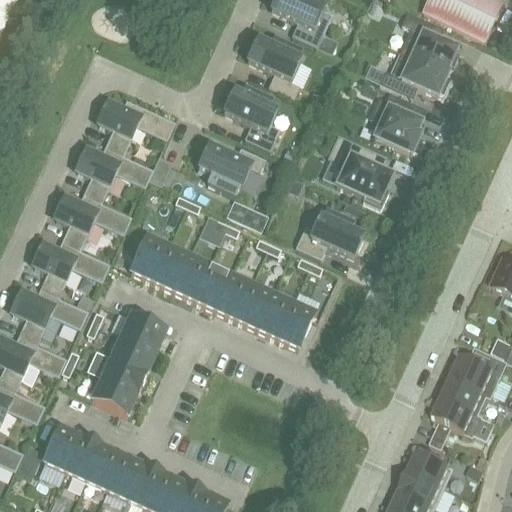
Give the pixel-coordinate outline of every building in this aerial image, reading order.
[(0,0),(0,40),(18,0),(0,0)] [(294,0),(293,3),(286,0),(278,0),(271,18),(297,30),(291,43),(317,54),(332,21),(320,16),(324,7),(308,0),(294,0)] [(430,0),(423,17),(483,46),(502,8),(484,0),(430,0)] [(410,35),(400,58),(447,79),(448,78),(446,77),(447,74),(451,76),(458,61),(454,59),(456,55),(427,42),(432,30),(407,19),(401,31),(410,35)] [(269,55),(256,49),(247,69),(273,82),(267,94),(293,106),(299,93),(290,89),(299,68),(297,67),(301,59),(273,46),(269,55)] [(384,78),(379,90),(401,100),(406,89),(437,103),(439,98),(442,100),(449,85),(446,83),(447,79),(400,58),(390,80),(384,78)] [(379,90),(384,78),(370,71),(364,84),(379,90)] [(240,104),(233,100),(223,121),(250,133),(244,146),(269,158),(279,136),(270,131),(276,120),(268,116),(272,108),(244,95),(240,104)] [(387,115),(373,144),(411,161),(412,157),(416,159),(422,146),(418,144),(420,140),(416,139),(421,128),(407,122),(413,110),(389,99),(383,113),(387,115)] [(174,129),(126,107),(122,116),(106,109),(99,126),(101,127),(99,131),(112,137),(104,155),(152,177),(123,163),(136,134),(166,148),(174,129)] [(327,164),(345,172),(336,191),(364,204),(362,207),(381,215),(389,197),(385,195),(386,192),(383,191),(388,180),(381,176),(387,164),(338,141),(327,164)] [(152,177),(104,155),(100,164),(85,157),(77,173),(79,174),(77,179),(90,185),(83,202),(131,224),(101,210),(115,181),(145,195),(152,177)] [(198,176),(211,182),(207,190),(235,203),(238,195),(241,196),(250,175),(259,180),(265,167),(240,155),(234,168),(207,155),(198,176)] [(171,170),(158,164),(148,188),(160,194),(171,170)] [(69,232),(61,249),(79,258),(93,228),(123,242),(131,224),(83,202),(78,211),(63,204),(56,221),(58,221),(56,226),(69,232)] [(175,210),(186,215),(189,207),(178,202),(175,210)] [(200,212),(189,207),(186,215),(197,219),(200,212)] [(265,224),(231,208),(224,223),(258,238),(265,224)] [(362,245),(349,239),(353,231),(325,218),(321,227),(319,226),(314,237),(305,233),(295,255),(320,267),(326,254),(352,266),(362,245)] [(225,239),(228,231),(217,226),(214,234),(225,239)] [(239,236),(228,231),(225,239),(236,244),(239,236)] [(152,289),(168,254),(146,244),(130,279),(152,289)] [(266,258),(269,250),(258,245),(255,253),(266,258)] [(39,297),(88,319),(58,305),(71,276),(101,289),(109,271),(79,258),(61,249),(57,258),(41,251),(34,268),(36,269),(34,273),(47,279),(39,297)] [(269,250),(266,258),(277,263),(280,255),(269,250)] [(152,289),(172,298),(188,263),(168,254),(152,289)] [(85,260),(107,270),(109,267),(86,256),(85,260)] [(172,298),(193,308),(209,273),(188,263),(172,298)] [(308,277),(311,269),(300,264),(297,272),(308,277)] [(319,282),(322,274),(311,269),(308,277),(319,282)] [(511,273),(503,270),(498,280),(495,279),(489,291),(493,293),(492,295),(504,301),(511,304),(511,273)] [(193,308),(214,317),(230,282),(209,273),(193,308)] [(214,317),(235,327),(251,292),(230,282),(214,317)] [(271,301),(251,292),(235,327),(255,336),(271,301)] [(26,326),(18,344),(66,366),(36,352),(50,323),(80,337),(88,319),(39,297),(35,305),(20,298),(12,315),(14,316),(12,320),(26,326)] [(276,346),(292,311),(271,301),(255,336),(276,346)] [(292,311),(276,346),(298,355),(314,320),(292,311)] [(96,319),(91,330),(98,333),(103,322),(96,319)] [(120,343),(155,359),(165,338),(130,322),(120,343)] [(93,344),(98,333),(91,330),(86,341),(93,344)] [(120,343),(111,364),(146,380),(155,359),(120,343)] [(0,382),(0,392),(44,413),(45,413),(14,399),(28,370),(58,384),(66,366),(18,344),(14,353),(0,346),(0,372),(4,374),(0,382)] [(511,350),(498,345),(492,359),(505,365),(511,350)] [(71,358),(66,369),(73,372),(78,361),(71,358)] [(450,386),(491,405),(501,382),(460,363),(450,386)] [(146,380),(111,364),(101,385),(137,401),(146,380)] [(68,383),(73,372),(66,369),(61,380),(68,383)] [(137,401),(101,385),(92,406),(127,422),(137,401)] [(491,405),(450,386),(441,405),(482,424),(482,423),(478,421),(486,404),(491,405)] [(0,450),(23,461),(23,460),(0,449),(0,431),(6,418),(36,431),(44,413),(0,392),(0,450)] [(482,424),(441,405),(432,426),(438,429),(436,433),(437,434),(429,451),(441,457),(451,435),(473,445),(479,431),(482,424)] [(504,422),(498,419),(494,427),(501,430),(504,422)] [(65,479),(81,444),(59,434),(43,469),(65,479)] [(85,489),(101,454),(81,444),(65,479),(85,489)] [(0,471),(15,478),(23,461),(0,450),(0,471)] [(106,498),(122,463),(101,454),(85,489),(106,498)] [(407,479),(444,496),(453,476),(417,459),(408,478),(407,478),(407,479)] [(487,464),(481,461),(476,471),(482,474),(487,464)] [(127,508),(143,473),(122,463),(106,498),(127,508)] [(482,477),(471,472),(467,481),(478,486),(482,477)] [(127,508),(136,511),(149,511),(164,482),(143,473),(127,508)] [(398,499),(427,511),(436,511),(444,496),(407,479),(398,499)] [(174,511),(184,491),(164,482),(149,511),(174,511)] [(184,491),(174,511),(200,511),(205,501),(184,491)] [(392,511),(427,511),(398,499),(398,500),(392,511)] [(205,501),(200,511),(226,511),(227,511),(205,501)]
